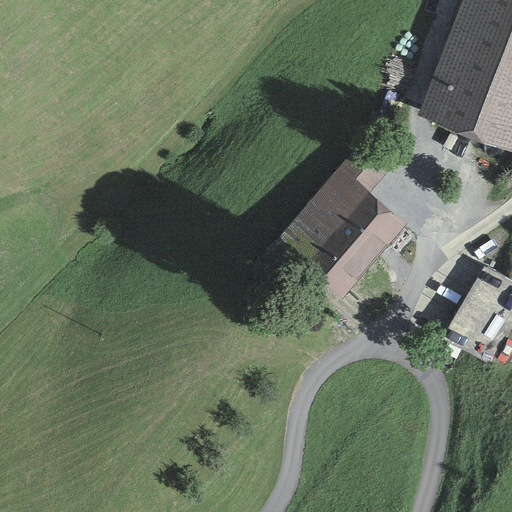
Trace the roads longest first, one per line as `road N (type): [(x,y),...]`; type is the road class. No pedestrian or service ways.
road 1 (track): [(0,321),(298,0)]
road 2 (track): [(272,511),(290,475),(301,402),(314,376),(340,355),(383,345)]
road 3 (track): [(383,345),(424,368),(440,400),(422,511)]
road 4 (track): [(383,345),(432,263),(511,207)]
